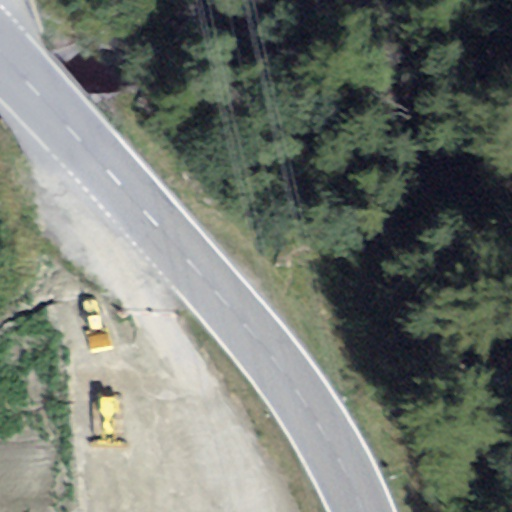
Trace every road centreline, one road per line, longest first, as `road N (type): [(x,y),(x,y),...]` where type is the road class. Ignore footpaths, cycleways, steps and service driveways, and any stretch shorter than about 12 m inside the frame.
road 1 (secondary): [(0,52),(266,350),(312,415),(361,511)]
road 2 (track): [(114,178),(165,322),(232,415),(256,511)]
